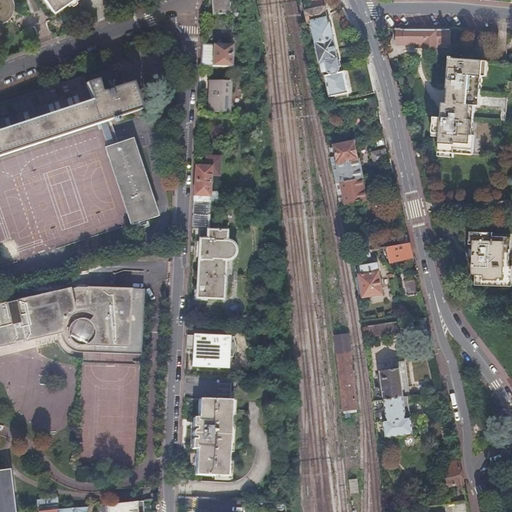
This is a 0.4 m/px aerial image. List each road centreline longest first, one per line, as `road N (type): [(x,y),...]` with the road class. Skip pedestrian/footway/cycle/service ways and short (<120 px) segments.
road 1 (residential): [(193,1),(163,511)]
road 2 (secondary): [(359,11),(384,76),(436,302)]
road 3 (residential): [(0,75),(193,1)]
road 4 (secondary): [(436,302),(466,421),(468,467)]
road 5 (residential): [(511,15),(359,11)]
road 6 (secondary): [(511,413),(436,302)]
